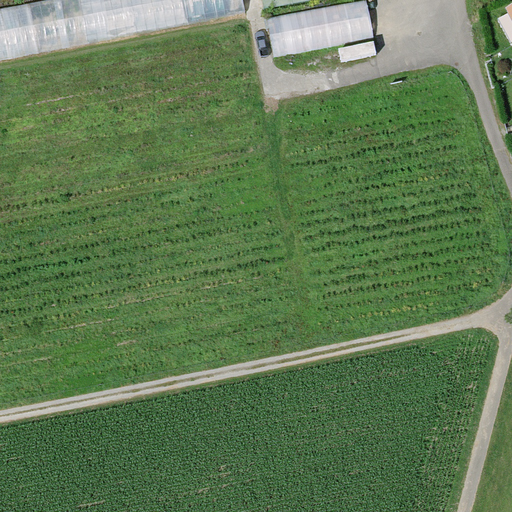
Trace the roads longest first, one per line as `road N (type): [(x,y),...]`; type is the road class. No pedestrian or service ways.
road 1 (track): [(0,411),(511,304)]
road 2 (track): [(463,511),(511,324)]
